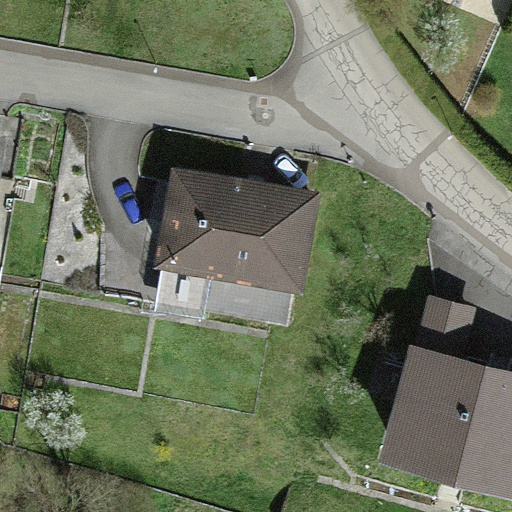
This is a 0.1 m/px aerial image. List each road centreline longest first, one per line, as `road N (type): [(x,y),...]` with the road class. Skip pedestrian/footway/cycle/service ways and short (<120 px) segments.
road 1 (residential): [(0,70),(309,119),(373,110)]
road 2 (residential): [(511,243),(373,110)]
road 3 (residential): [(373,110),(315,0)]
